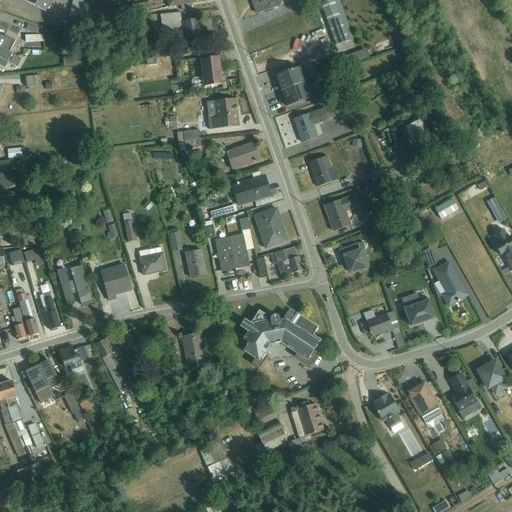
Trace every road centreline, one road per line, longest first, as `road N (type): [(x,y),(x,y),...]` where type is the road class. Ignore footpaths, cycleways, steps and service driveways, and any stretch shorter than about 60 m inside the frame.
road 1 (residential): [(0,359),(146,316),(317,280)]
road 2 (residential): [(317,280),(223,0)]
road 3 (residential): [(317,280),(350,355),(368,364),(460,342),(511,314)]
road 4 (track): [(357,360),(351,378),(358,411),(415,511)]
